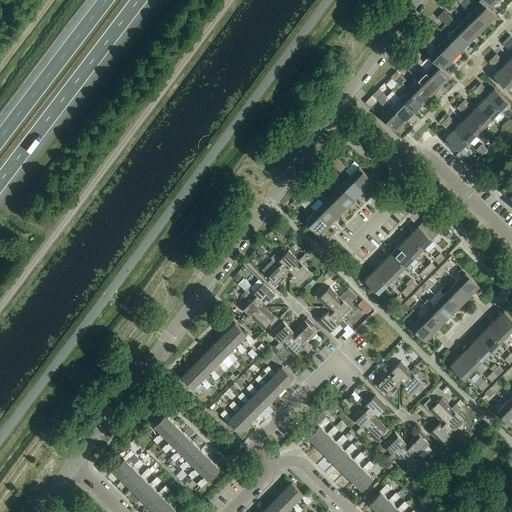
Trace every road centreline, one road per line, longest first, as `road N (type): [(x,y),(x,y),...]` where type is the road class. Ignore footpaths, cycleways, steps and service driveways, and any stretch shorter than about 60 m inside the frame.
road 1 (unclassified): [(73,465),(333,115)]
road 2 (track): [(229,0),(0,305)]
road 3 (motorway): [(0,182),(140,0)]
road 4 (motorway): [(105,0),(0,139)]
road 5 (residential): [(268,470),(255,444),(336,360),(354,377)]
road 6 (residential): [(511,239),(435,163),(398,153)]
road 7 (unclassified): [(333,115),(420,0)]
